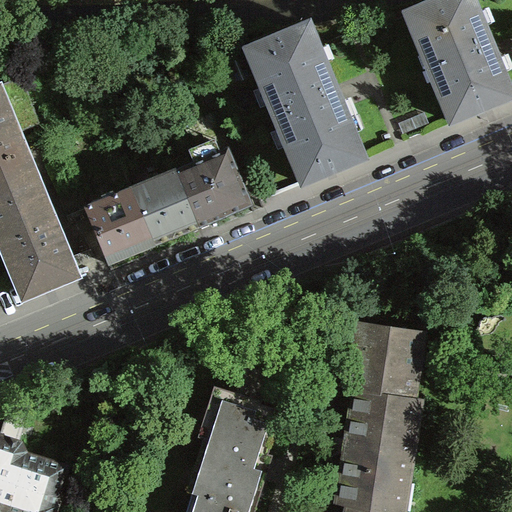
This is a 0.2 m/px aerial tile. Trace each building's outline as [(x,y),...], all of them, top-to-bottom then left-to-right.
[(441,101),(443,100),(451,121),(471,113),(511,96),(511,91),(474,0),(437,0),(407,13),(415,34),(414,34),(441,101)] [(262,86),(260,87),(285,146),(287,145),(303,183),(322,175),(365,157),(309,23),(304,25),(301,19),(250,40),(253,46),(247,48),(262,86)] [(0,243),(3,251),(23,299),(79,275),(60,230),(62,229),(58,219),(56,220),(27,148),(28,147),(25,138),(23,138),(20,131),(40,123),(22,75),(0,84),(0,243)] [(425,112),(399,123),(403,133),(429,122),(425,112)] [(175,170),(199,225),(226,214),(251,203),(228,147),(175,170)] [(131,188),(154,243),(173,236),(199,225),(175,170),(131,188)] [(131,188),(87,206),(110,262),(130,253),(142,248),(143,249),(154,244),(154,243),(131,188)] [(354,389),(354,388),(414,397),(418,374),(414,373),(415,368),(417,353),(421,354),(424,331),(357,321),(347,388),(354,389)] [(192,490),(191,494),(246,511),(254,511),(267,471),(263,470),(266,460),(282,410),(260,403),(262,399),(214,384),(207,408),(217,411),(208,437),(204,436),(196,462),(205,465),(197,492),(192,490)] [(409,433),(414,397),(354,388),(354,389),(337,502),(348,505),(348,504),(380,511),(396,511),(402,476),(408,476),(407,480),(409,480),(411,465),(417,431),(415,430),(414,434),(409,433)] [(1,434),(0,437),(0,511),(54,511),(61,494),(59,493),(68,464),(26,451),(21,440),(1,434)] [(246,511),(191,494),(185,511),(246,511)]
